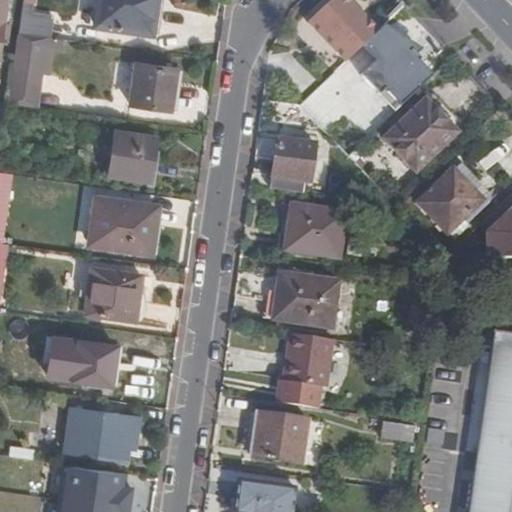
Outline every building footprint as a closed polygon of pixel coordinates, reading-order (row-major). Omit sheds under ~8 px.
[(150,33),(155,0),(94,0),(90,28),(150,36),(150,33)] [(306,34),(339,70),(379,32),(362,13),(355,19),(350,13),(339,2),(306,34)] [(356,7),(350,13),(355,19),(362,13),(356,7)] [(47,18),(22,15),(19,34),(44,38),(47,18)] [(133,64),(128,106),(170,111),(175,70),(133,64)] [(40,87),(12,83),(9,105),(37,109),(40,87)] [(363,95),(332,123),(348,140),(383,107),(372,94),(367,99),(363,95)] [(424,100),(383,139),(415,174),(461,129),(450,116),(444,121),(424,100)] [(155,139),(112,134),(107,177),(149,182),(155,139)] [(273,191),(307,196),(314,146),(276,140),(270,179),(275,180),(273,191)] [(457,165),(415,204),(446,236),(487,197),(457,165)] [(0,244),(1,245),(11,176),(0,173),(0,244)] [(156,207),(93,198),(87,247),(150,255),(156,207)] [(343,215),(289,207),(283,252),(337,260),(343,215)] [(511,210),(485,237),(486,260),(511,259),(511,210)] [(141,277),(89,270),(84,314),(136,321),(141,277)] [(336,285),(277,276),(270,321),(329,330),(336,285)] [(511,511),(511,334),(495,332),(469,511),(511,511)] [(332,340),(289,333),(281,382),(324,388),(332,340)] [(76,342),(72,381),(110,386),(114,347),(76,342)] [(132,418),(93,413),(88,456),(126,461),(132,418)] [(306,423),(255,415),(249,458),(300,465),(306,423)] [(411,429),(382,424),(380,439),(408,443),(411,429)] [(441,433),(428,431),(426,443),(439,445),(441,433)] [(117,511),(121,488),(61,479),(56,511),(117,511)] [(290,511),(294,491),(236,482),(231,511),(290,511)]
